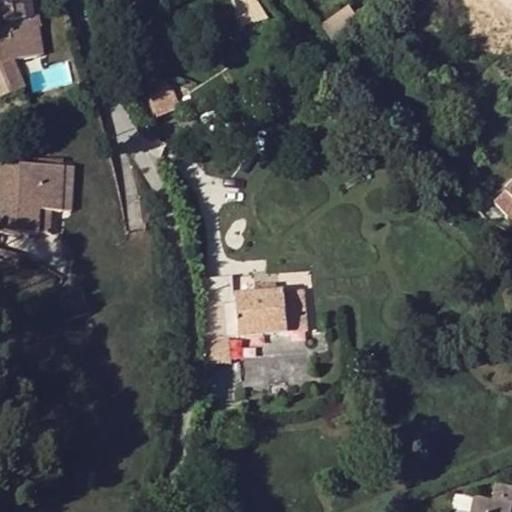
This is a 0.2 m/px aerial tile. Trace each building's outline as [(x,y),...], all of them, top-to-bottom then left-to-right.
[(29,27),(23,0),(0,0),(0,4),(2,4),(10,40),(0,42),(0,98),(21,90),(11,63),(39,56),(33,27),(29,27)] [(33,0),(23,0),(29,27),(33,27),(39,26),(33,0)] [(251,0),(231,0),(240,27),(264,19),(251,0)] [(347,8),(324,23),(336,41),(358,25),(347,8)] [(336,41),(324,23),(317,28),(329,45),(336,41)] [(173,85),(141,99),(150,119),(182,105),(173,85)] [(435,96),(422,105),(430,117),(444,107),(435,96)] [(475,188),(482,181),(464,162),(457,169),(475,188)] [(62,168),(0,164),(0,169),(0,229),(36,232),(38,210),(49,211),(59,212),(62,168)] [(72,169),(62,168),(59,212),(69,213),(72,169)] [(475,188),(465,198),(479,213),(496,197),(482,181),(475,188)] [(511,188),(496,205),(511,220),(511,188)] [(38,210),(36,232),(47,233),(49,211),(38,210)] [(259,294),(253,295),(236,296),(239,338),(304,333),(301,293),(274,294),(273,285),(258,286),(259,294)] [(226,304),(200,306),(203,340),(228,339),(229,338),(226,304)] [(202,350),(228,349),(228,339),(203,340),(200,341),(202,350)] [(230,365),(228,349),(202,350),(202,367),(230,365)] [(489,511),(491,502),(472,498),(469,511),(489,511)] [(508,511),(510,506),(491,502),(489,511),(508,511)]
